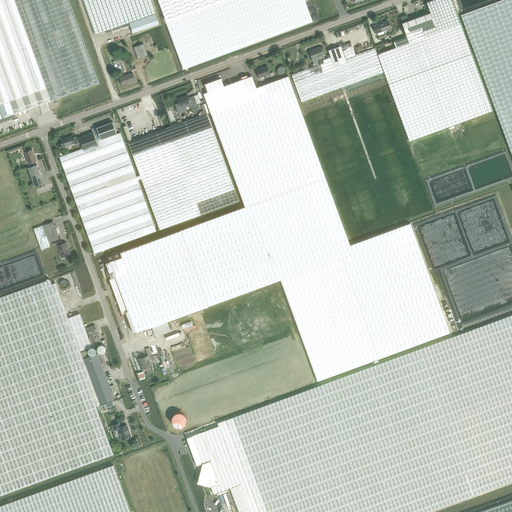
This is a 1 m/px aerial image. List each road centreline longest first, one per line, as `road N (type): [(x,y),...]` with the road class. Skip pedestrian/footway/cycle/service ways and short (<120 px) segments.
road 1 (unclassified): [(40,130),(403,0)]
road 2 (unclassified): [(144,415),(40,130)]
